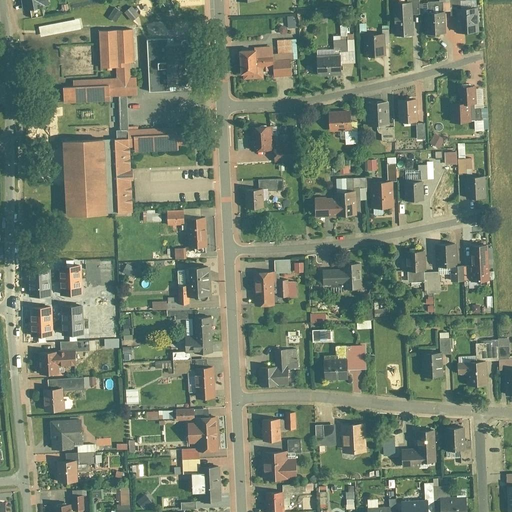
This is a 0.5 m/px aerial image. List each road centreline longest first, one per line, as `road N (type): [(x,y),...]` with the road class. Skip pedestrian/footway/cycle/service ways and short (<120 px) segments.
road 1 (residential): [(221,105),(318,98),(479,53)]
road 2 (residential): [(227,244),(341,238),(475,212)]
road 3 (residential): [(233,400),(478,409)]
road 4 (residential): [(8,310),(23,481)]
road 5 (residential): [(8,140),(8,310)]
road 6 (residential): [(233,400),(227,244)]
road 7 (residential): [(0,0),(8,140)]
road 8 (residential): [(227,244),(221,105)]
